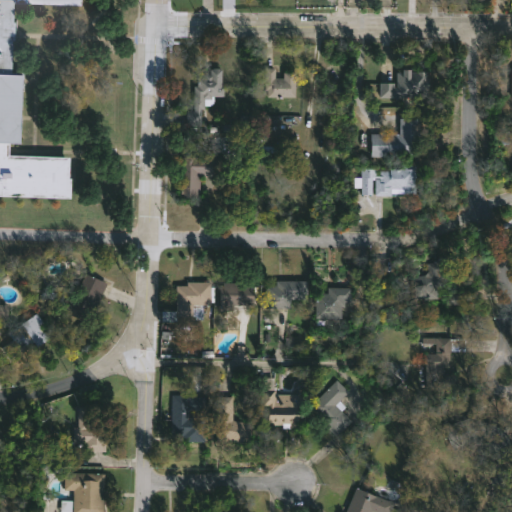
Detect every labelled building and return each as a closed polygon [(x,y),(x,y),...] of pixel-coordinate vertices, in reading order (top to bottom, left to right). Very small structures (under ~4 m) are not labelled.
[(0,0),(81,0),(81,6),(14,4),(14,48),(12,48),(12,73),(24,73),(23,90),(21,144),(9,144),(9,156),(70,158),(69,180),(72,180),(71,199),(0,196),(0,0)] [(222,70),(222,87),(224,87),(224,97),(214,97),(214,103),(210,107),(205,106),(205,110),(202,110),(202,126),(186,126),(186,111),(194,111),(194,86),(197,86),(196,85),(197,78),(205,78),(205,75),(210,75),(210,69),(214,68),(222,70)] [(276,68),(276,78),(284,79),(284,73),(296,73),(296,98),(268,98),(268,90),(265,90),(265,68),(276,68)] [(378,98),(425,98),(426,71),(394,71),(394,83),(379,83),(378,98)] [(422,158),(371,157),(371,134),(401,135),(401,120),(423,120),(422,158)] [(200,199),(180,198),(181,158),(219,157),(219,177),(200,176),(200,199)] [(377,168),(377,175),(381,175),(381,172),(391,172),(391,170),(412,170),(412,172),(416,172),(416,195),(392,195),(392,197),(375,197),(375,180),(373,180),(373,195),(361,195),(361,188),(354,188),(354,178),(361,178),(361,168),(377,168)] [(438,294),(409,299),(406,281),(414,279),(414,276),(425,274),(429,269),(428,261),(449,258),(452,274),(435,277),(438,294)] [(107,282),(97,304),(100,306),(95,317),(92,315),(88,323),(66,312),(68,308),(62,305),(67,295),(70,297),(77,282),(81,283),(86,272),(107,282)] [(279,307),(267,307),(267,284),(277,284),(277,280),(308,280),(308,293),(305,293),(305,299),(291,299),(291,307),(279,307)] [(197,313),(197,323),(177,323),(177,321),(162,321),(162,310),(177,310),(177,285),(187,285),(187,281),(212,281),(212,305),(197,305),(197,313)] [(240,282),(240,284),(254,284),(254,304),(235,304),(235,309),(221,309),(221,282),(240,282)] [(328,325),(311,325),(311,300),(312,300),(312,292),(327,292),(327,287),(351,287),(351,300),(345,300),(345,305),(342,305),(342,317),(328,317),(328,325)] [(461,304),(460,294),(445,296),(447,306),(461,304)] [(53,335),(28,352),(26,349),(9,360),(1,348),(13,340),(8,332),(38,312),(53,335)] [(452,337),(465,338),(465,350),(452,350),(452,352),(451,352),(451,367),(446,367),(445,373),(452,374),(452,381),(439,380),(439,389),(426,389),(426,364),(425,364),(425,353),(436,353),(437,343),(423,343),(423,337),(452,337)] [(274,377),(274,389),(276,389),(276,394),(300,394),(301,425),(267,425),(267,405),(260,405),(260,389),(262,389),(262,377),(274,377)] [(339,432),(337,434),(309,406),(336,379),(349,392),(340,400),(346,406),(341,410),(351,420),(339,432)] [(190,410),(190,417),(206,417),(205,440),(171,439),(172,394),(207,395),(207,410),(190,410)] [(252,423),(248,443),(232,440),(216,440),(216,396),(232,396),(233,420),(252,423)] [(105,425),(104,450),(86,449),(86,442),(72,442),(72,426),(77,426),(78,405),(105,406),(105,425)] [(501,430),(511,442),(511,451),(499,462),(477,439),(450,448),(442,425),(470,414),(498,426),(501,430)] [(104,496),(104,511),(60,511),(61,500),(73,500),(73,490),(64,490),(64,472),(105,473),(104,496)] [(394,504),(390,511),(376,511),(372,510),(371,511),(346,511),(357,487),(394,504)] [(0,511),(0,492),(25,494),(23,511),(0,511)]
